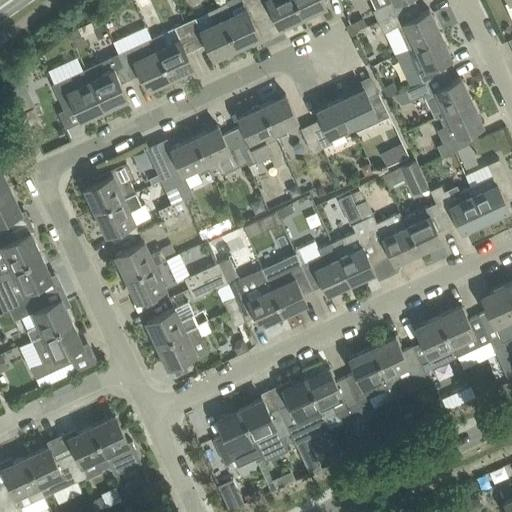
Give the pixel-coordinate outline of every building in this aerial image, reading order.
[(226,0),(227,1),(220,5),(238,44),(260,34),(253,20),(265,14),(258,0),(226,0)] [(280,25),(305,13),(298,0),(258,0),(265,14),(273,11),(280,25)] [(298,0),(305,13),(326,3),(324,0),(298,0)] [(373,8),(379,21),(417,3),(415,0),(372,0),(376,7),(373,8)] [(397,25),(408,48),(441,33),(430,8),(421,12),(417,3),(379,21),(384,31),(397,25)] [(214,56),(238,44),(220,5),(210,9),(213,17),(200,23),(197,15),(187,20),(198,45),(207,41),(214,56)] [(363,16),(350,22),(354,30),(367,24),(363,16)] [(198,45),(187,20),(176,25),(164,30),(154,35),(172,75),(194,65),(187,51),(198,45)] [(113,38),(118,49),(151,33),(146,22),(113,38)] [(68,31),(70,34),(75,46),(85,41),(78,27),(68,31)] [(408,48),(422,80),(423,83),(448,71),(443,59),(452,55),(441,33),(408,48)] [(147,86),(172,75),(154,35),(151,36),(121,50),(133,76),(141,72),(147,86)] [(133,76),(121,50),(118,52),(87,66),(106,106),(127,96),(121,81),(133,76)] [(106,106),(87,66),(61,78),(52,82),(64,108),(74,103),(81,117),(106,106)] [(452,79),(448,71),(423,83),(422,80),(404,89),(409,100),(425,93),(436,116),(441,114),(442,115),(473,101),(461,76),(452,79)] [(27,86),(22,75),(22,74),(13,77),(10,79),(16,91),(27,86)] [(391,82),(383,86),(387,96),(396,92),(391,82)] [(343,96),(358,129),(369,125),(366,118),(377,113),(380,119),(390,115),(387,108),(379,90),(369,95),(365,86),(343,96)] [(286,93),(264,103),(279,136),(289,132),(286,124),(298,119),(286,93)] [(312,121),(323,145),(334,141),(331,134),(343,129),(345,135),(358,129),(343,96),(317,108),(322,117),(312,121)] [(473,101),(442,115),(446,124),(437,128),(443,141),(437,144),(442,154),(457,147),(479,137),(474,127),(483,123),(473,101)] [(243,123),(234,127),(249,160),(250,163),(254,160),(257,159),(274,151),(269,141),(279,136),(264,103),(239,115),(243,123)] [(34,106),(25,110),(30,123),(39,119),(34,106)] [(323,145),(312,121),(301,126),(313,152),(324,147),(323,145)] [(221,173),(247,161),(249,160),(234,127),(223,133),(219,124),(197,134),(212,168),(218,165),(221,173)] [(166,159),(177,183),(183,197),(194,193),(184,171),(197,165),(201,173),(212,168),(197,134),(171,146),(175,155),(166,159)] [(402,141),(391,146),(398,159),(408,154),(402,141)] [(475,155),(469,143),(457,148),(462,160),(475,155)] [(420,165),(416,157),(400,164),(400,165),(412,191),(419,188),(429,184),(427,181),(420,165)] [(472,184),(487,217),(509,207),(505,198),(511,194),(511,185),(499,158),(488,163),(466,174),(471,185),(472,184)] [(166,188),(177,183),(166,159),(155,164),(166,188)] [(364,163),(362,168),(364,173),(374,169),(370,160),(364,163)] [(85,186),(96,210),(136,191),(130,179),(134,177),(126,162),(110,169),(112,174),(85,186)] [(0,191),(10,187),(0,164),(0,191)] [(152,182),(161,178),(159,172),(149,176),(152,182)] [(183,197),(177,183),(166,188),(172,201),(159,207),(164,218),(188,207),(183,197)] [(297,183),(292,185),(290,191),(292,196),(300,192),(297,183)] [(431,188),(436,201),(439,200),(450,224),(458,220),(462,229),(487,217),(472,184),(471,185),(460,190),(457,183),(444,189),(442,183),(431,188)] [(0,232),(12,227),(7,216),(21,210),(10,187),(0,191),(0,232)] [(364,196),(360,187),(351,191),(355,199),(364,196)] [(107,232),(109,231),(114,241),(139,230),(135,221),(151,214),(146,203),(142,204),(136,191),(96,210),(107,232)] [(345,210),(356,205),(351,193),(340,198),(345,210)] [(254,200),(252,205),(255,212),(266,207),(261,196),(254,200)] [(439,200),(436,201),(405,215),(420,248),(442,238),(438,229),(450,224),(439,200)] [(278,209),(281,216),(294,210),(290,203),(278,209)] [(193,217),(188,207),(164,218),(169,229),(193,217)] [(373,213),(363,217),(381,256),(391,251),(395,260),(420,248),(405,215),(403,217),(400,210),(377,221),(373,213)] [(334,240),(352,280),(375,269),(371,260),(381,256),(363,217),(351,223),(355,230),(334,240)] [(262,229),(257,218),(244,224),(249,235),(262,229)] [(198,231),(201,239),(218,231),(214,223),(198,231)] [(0,265),(3,272),(42,254),(30,230),(16,236),(12,227),(0,232),(0,265)] [(167,258),(162,247),(151,252),(144,239),(116,252),(127,276),(167,258)] [(352,280),(334,240),(317,247),(321,256),(304,263),(315,287),(323,283),(327,291),(352,280)] [(167,257),(177,253),(171,241),(162,246),(167,257)] [(315,287),(304,263),(302,264),(297,251),(285,256),(291,270),(270,279),(285,311),(307,300),(303,292),(315,287)] [(14,295),(18,304),(9,309),(43,293),(38,283),(52,276),(42,254),(3,272),(7,283),(19,277),(25,290),(14,295)] [(229,281),(235,295),(246,318),(256,314),(260,322),(285,311),(270,279),(268,280),(262,266),(240,276),(230,257),(220,262),(224,270),(229,281)] [(166,285),(178,280),(167,258),(127,276),(138,299),(166,285)] [(190,286),(224,270),(220,262),(219,260),(190,273),(185,276),(185,277),(190,286)] [(190,286),(194,297),(229,281),(224,270),(190,286)] [(480,313),(496,347),(506,341),(502,334),(511,329),(511,293),(507,283),(482,295),(489,309),(480,313)] [(33,338),(72,320),(61,296),(47,303),(43,293),(9,309),(14,320),(23,315),(23,316),(34,311),(40,323),(29,328),(33,338)] [(235,295),(225,300),(236,323),(246,318),(235,295)] [(147,319),(158,342),(198,323),(188,300),(165,310),(147,319)] [(462,304),(441,314),(459,354),(470,350),(481,344),(491,340),(495,347),(496,347),(480,313),(469,318),(462,304)] [(430,368),(436,365),(448,360),(459,354),(441,314),(416,325),(422,340),(412,345),(424,371),(425,370),(430,368)] [(33,338),(38,349),(43,361),(31,366),(36,376),(73,359),(68,349),(83,342),(72,320),(33,338)] [(201,331),(198,323),(158,342),(168,365),(196,352),(197,355),(209,349),(201,331)] [(374,345),(392,386),(402,381),(397,369),(410,363),(415,375),(424,371),(412,345),(403,349),(396,335),(374,345)] [(233,346),(237,353),(249,348),(244,336),(237,339),(233,346)] [(356,370),(347,375),(364,412),(373,407),(368,397),(382,391),(392,386),(374,345),(349,356),(356,370)] [(349,406),(357,402),(362,413),(364,412),(347,375),(336,380),(329,365),(308,375),(326,416),(337,412),(331,400),(343,394),(349,406)] [(425,370),(430,382),(435,379),(430,368),(425,370)] [(290,401),(281,405),(294,432),(303,427),(298,415),(311,409),(316,421),(326,416),(308,375),(283,387),(290,401)] [(484,377),(471,383),(475,391),(488,385),(484,377)] [(263,396),(241,406),(260,447),(270,443),(265,431),(277,425),(283,437),(294,432),(281,405),(270,410),(263,396)] [(225,462),(235,458),(237,463),(249,457),(247,453),(249,452),(260,447),(241,406),(217,418),(223,432),(213,437),(225,462)] [(413,411),(405,414),(409,425),(418,422),(413,411)] [(115,413),(93,424),(115,473),(142,461),(131,438),(128,440),(115,413)] [(111,464),(115,474),(115,473),(93,424),(69,435),(76,449),(67,453),(79,478),(85,475),(86,477),(102,469),(101,468),(111,464)] [(391,435),(386,424),(371,430),(376,442),(391,435)] [(359,435),(365,448),(376,443),(376,442),(371,430),(359,435)] [(49,444),(27,454),(45,494),(79,478),(67,453),(56,458),(49,444)] [(341,450),(344,457),(349,455),(346,448),(341,450)] [(329,455),(333,462),(344,457),(341,450),(329,455)] [(45,494),(27,454),(3,465),(9,480),(0,484),(13,511),(26,511),(18,495),(30,489),(35,499),(45,494)] [(482,485),(484,489),(492,485),(486,473),(486,472),(478,476),(482,485)] [(277,488),(286,484),(282,473),(272,478),(277,488)] [(146,474),(121,486),(126,496),(151,485),(146,474)] [(0,511),(13,511),(0,484),(0,511)] [(245,502),(241,493),(226,499),(230,508),(245,502)] [(103,494),(92,499),(96,507),(107,502),(103,494)] [(474,497),(469,502),(471,508),(477,510),(482,505),(480,499),(474,497)]
